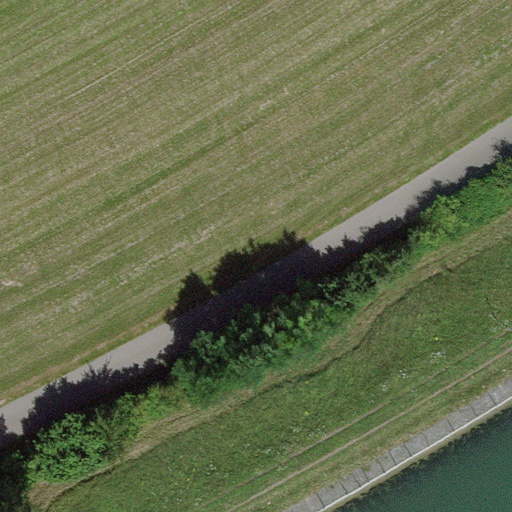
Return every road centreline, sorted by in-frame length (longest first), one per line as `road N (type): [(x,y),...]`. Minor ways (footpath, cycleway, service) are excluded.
road 1 (residential): [(0,429),(270,285),(511,136)]
road 2 (track): [(511,339),(211,511)]
